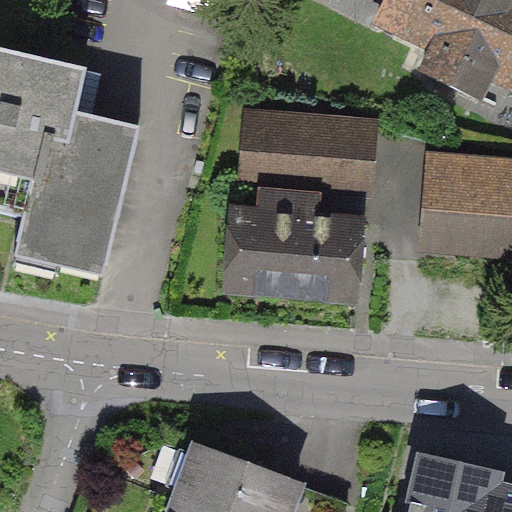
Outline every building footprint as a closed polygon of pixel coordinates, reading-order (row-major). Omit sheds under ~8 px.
[(511,0),(396,0),(372,50),(511,115),(511,0)] [(0,199),(28,206),(17,250),(104,271),(140,124),(62,105),(70,72),(0,54),(0,199)] [(378,130),(243,118),(236,194),(371,206),(378,130)] [(511,177),(424,170),(416,256),(511,263),(511,177)] [(230,211),(220,316),(354,328),(364,223),(230,211)] [(190,428),(172,482),(262,511),(284,511),(300,464),(190,428)] [(511,511),(511,470),(412,451),(399,511),(511,511)] [(262,511),(172,482),(162,511),(262,511)]
